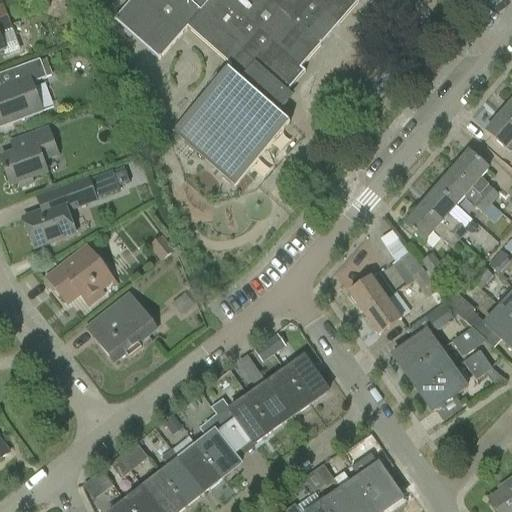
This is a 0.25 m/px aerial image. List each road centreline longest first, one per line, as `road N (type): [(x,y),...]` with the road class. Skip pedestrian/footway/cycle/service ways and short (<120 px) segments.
road 1 (residential): [(289,289),(511,34)]
road 2 (residential): [(105,435),(289,289)]
road 3 (residential): [(105,435),(9,302),(0,277)]
road 4 (residential): [(237,511),(371,408)]
road 5 (residential): [(371,408),(289,289)]
